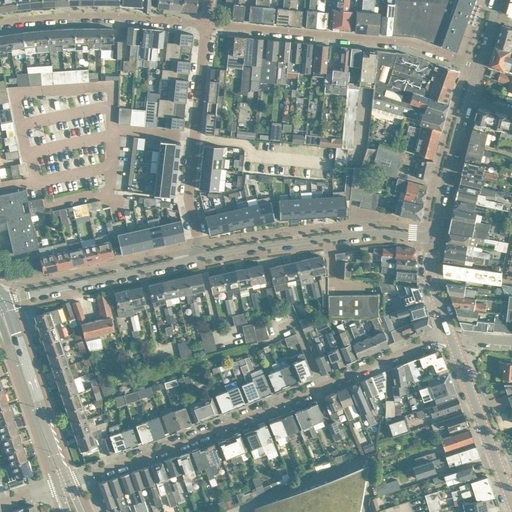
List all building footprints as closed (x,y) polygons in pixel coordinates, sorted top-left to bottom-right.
[(17,9),(15,0),(2,0),(4,12),(9,11),(9,10),(17,9)] [(29,8),(28,0),(15,0),(17,9),(24,8),(24,9),(29,8)] [(42,7),(41,0),(28,0),(29,8),(34,8),(34,7),(42,7)] [(150,12),(150,7),(151,0),(142,0),(143,7),(142,11),(150,12)] [(170,9),(170,0),(158,0),(157,8),(170,9)] [(183,10),(183,0),(170,0),(170,9),(183,10)] [(183,0),(183,10),(196,12),(197,0),(183,0)] [(244,0),(238,0),(238,5),(233,4),(232,20),(242,21),(244,0)] [(262,0),(256,0),(256,6),(250,6),(248,22),(261,23),(262,0)] [(273,24),(274,8),(269,7),(269,0),(262,0),(261,23),(273,24)] [(288,25),(290,0),(284,0),(283,9),(277,8),(276,24),(288,25)] [(301,26),(302,11),(296,10),(297,0),(290,0),(288,25),(301,26)] [(315,28),(317,0),(309,0),(309,8),(310,8),(310,10),(306,10),(304,27),(315,28)] [(326,29),(328,12),(324,12),(325,0),(317,0),(315,28),(326,29)] [(341,30),(343,0),(337,0),(337,10),(331,9),(329,29),(341,30)] [(352,31),(354,12),(348,11),(348,0),(343,0),(341,30),(352,31)] [(366,33),(369,0),(362,0),(362,12),(357,11),(355,32),(366,33)] [(377,34),(379,14),(374,13),(375,0),(369,0),(366,33),(377,34)] [(474,0),(394,0),(394,2),(394,3),(408,4),(406,24),(410,24),(409,37),(416,37),(456,51),(474,0)] [(391,35),(394,3),(394,2),(387,1),(386,14),(382,14),(380,34),(391,35)] [(408,4),(394,3),(391,35),(409,37),(410,24),(406,24),(408,4)] [(511,28),(502,25),(496,46),(511,50),(511,28)] [(137,45),(139,28),(127,27),(126,43),(130,44),(128,61),(123,61),(122,72),(135,72),(136,58),(137,45)] [(62,50),(62,48),(61,28),(56,29),(48,30),(49,51),(62,50)] [(75,50),(74,28),(65,29),(65,28),(61,28),(62,48),(67,48),(67,50),(75,50)] [(87,45),(87,28),(81,28),(82,28),(74,28),(75,50),(81,50),(82,52),(87,51),(87,49),(87,45)] [(100,49),(100,28),(92,28),(87,28),(87,45),(87,49),(100,49)] [(113,41),(113,28),(107,28),(100,28),(100,49),(112,49),(111,58),(120,58),(120,41),(113,41)] [(150,59),(153,29),(141,28),(140,45),(137,45),(136,58),(144,59),(150,59)] [(162,47),(164,30),(153,29),(150,59),(149,67),(155,68),(158,47),(162,47)] [(37,52),(35,30),(29,31),(30,31),(21,32),(24,54),(37,52)] [(49,51),(48,30),(40,30),(35,30),(37,52),(49,51)] [(24,54),(21,32),(14,33),(8,34),(11,51),(12,55),(24,54)] [(167,43),(166,51),(181,52),(187,53),(188,45),(192,45),(193,34),(174,32),(173,43),(167,43)] [(11,51),(8,34),(4,34),(4,35),(0,35),(0,57),(7,56),(6,52),(11,51)] [(242,67),(243,63),(245,38),(245,37),(227,36),(226,48),(228,48),(227,66),(242,68),(242,67)] [(261,57),(263,39),(252,38),(245,38),(243,63),(250,64),(252,66),(251,77),(259,78),(260,65),(261,57)] [(268,82),(274,83),(278,41),(268,40),(265,58),(270,58),(268,82)] [(286,77),(287,61),(289,42),(280,41),(277,67),(281,67),(280,78),(276,78),(275,83),(285,84),(286,77)] [(299,78),(299,71),(302,43),(292,42),(290,61),(287,61),(286,77),(299,78)] [(310,72),(313,44),(302,43),(299,71),(310,72)] [(326,70),(328,46),(316,44),(313,75),(325,76),(326,70)] [(511,56),(510,55),(511,50),(496,46),(493,56),(511,62),(511,56)] [(347,89),(347,88),(348,83),(348,75),(351,48),(341,47),(339,70),(333,69),(333,71),(326,70),(325,76),(324,89),(331,90),(332,84),(344,85),(344,89),(347,89)] [(358,76),(361,49),(351,48),(348,75),(358,76)] [(373,87),(376,51),(372,50),(368,50),(367,52),(362,51),(359,84),(359,86),(369,87),(373,87)] [(166,51),(165,59),(172,59),(170,71),(179,72),(189,73),(190,61),(180,60),(181,52),(166,51)] [(406,53),(377,51),(376,51),(373,87),(373,98),(371,112),(393,117),(419,124),(421,125),(441,130),(448,104),(449,98),(450,98),(459,71),(406,53)] [(511,62),(493,56),(489,67),(505,71),(506,66),(510,67),(511,67),(511,62)] [(248,89),(250,67),(242,67),(242,68),(240,88),(248,89)] [(223,102),(223,95),(217,94),(218,84),(224,85),(226,70),(210,68),(207,101),(223,102)] [(89,77),(88,72),(88,69),(76,70),(77,83),(89,82),(89,77)] [(77,83),(76,70),(64,71),(65,84),(77,83)] [(162,70),(161,77),(170,78),(169,89),(187,91),(188,80),(178,79),(179,72),(170,71),(162,70)] [(65,84),(64,71),(52,72),(53,84),(65,84)] [(42,85),(41,72),(29,73),(29,86),(42,85)] [(53,84),(52,72),(41,72),(42,85),(53,84)] [(511,75),(501,72),(498,81),(510,85),(509,91),(511,91),(511,75)] [(29,86),(29,73),(17,74),(17,77),(17,82),(18,87),(29,86)] [(159,102),(158,108),(175,109),(176,102),(186,103),(187,91),(169,89),(167,101),(159,100),(159,102)] [(156,128),(157,113),(158,103),(146,101),(146,110),(145,127),(156,128)] [(221,117),(223,102),(207,101),(204,133),(219,135),(220,128),(214,127),(215,117),(221,117)] [(131,125),(132,109),(119,107),(118,125),(131,125)] [(479,107),(473,129),(486,132),(488,124),(492,125),(492,127),(497,129),(502,130),(503,130),(504,129),(508,130),(507,131),(508,131),(511,133),(511,132),(511,116),(511,118),(507,117),(508,115),(501,113),(496,112),(495,114),(492,113),(492,111),(479,107)] [(9,121),(7,108),(1,109),(2,116),(0,117),(0,120),(1,123),(9,121)] [(158,108),(157,115),(166,116),(165,128),(183,130),(184,118),(174,117),(175,109),(158,108)] [(146,110),(132,109),(131,125),(145,127),(146,110)] [(13,127),(12,121),(9,121),(1,123),(2,129),(13,127)] [(438,139),(441,130),(421,125),(420,128),(409,125),(408,130),(438,139)] [(486,145),(489,133),(473,129),(470,141),(486,145)] [(502,130),(500,136),(511,138),(511,135),(507,134),(508,131),(507,131),(508,130),(504,129),(503,130),(502,130)] [(254,139),(255,131),(237,130),(236,138),(254,139)] [(433,158),(438,139),(408,130),(406,136),(410,137),(410,139),(417,141),(414,153),(433,158)] [(319,145),(320,137),(320,136),(305,134),(305,138),(304,143),(319,145)] [(342,143),(342,139),(320,137),(319,145),(335,147),(341,147),(342,143)] [(180,143),(159,140),(158,152),(179,154),(180,143)] [(203,145),(201,156),(225,158),(221,157),(222,147),(203,145)] [(428,179),(432,161),(417,158),(418,157),(413,155),(378,145),(377,148),(370,171),(395,178),(398,163),(415,167),(413,175),(428,179)] [(483,155),(491,157),(492,152),(469,146),(466,159),(481,162),(483,155)] [(347,156),(347,150),(341,149),(341,147),(335,147),(335,154),(347,156)] [(364,188),(370,171),(377,148),(367,147),(360,167),(353,166),(353,169),(352,169),(352,173),(349,199),(350,200),(350,199),(360,200),(364,190),(364,188)] [(19,157),(18,150),(15,150),(9,151),(6,152),(8,160),(19,157)] [(178,165),(179,154),(158,152),(157,162),(178,165)] [(201,156),(200,167),(223,169),(225,158),(201,156)] [(486,165),(465,161),(462,173),(497,181),(498,175),(484,172),(486,165)] [(176,175),(178,165),(157,162),(156,173),(176,175)] [(20,178),(17,164),(10,165),(13,179),(20,178)] [(200,167),(199,177),(219,179),(220,169),(223,169),(200,167)] [(175,186),(176,175),(156,173),(154,184),(175,186)] [(483,180),(461,176),(459,187),(511,199),(511,184),(507,184),(506,192),(482,186),(483,180)] [(199,177),(198,188),(218,190),(219,179),(199,177)] [(423,204),(427,186),(397,178),(395,190),(405,193),(403,199),(423,204)] [(174,197),(175,186),(154,184),(152,183),(151,195),(174,197)] [(22,202),(28,201),(26,189),(0,194),(0,223),(6,222),(13,254),(38,248),(31,216),(31,213),(30,213),(30,211),(24,212),(22,202)] [(375,210),(378,193),(364,190),(360,200),(358,206),(375,210)] [(487,195),(458,190),(456,199),(488,207),(503,210),(504,203),(486,199),(487,195)] [(345,191),(333,192),(334,216),(346,215),(345,191)] [(333,196),(322,197),(324,217),(334,216),(333,192),(332,192),(333,196)] [(269,196),(257,199),(263,223),(274,220),(269,196)] [(155,204),(153,199),(144,197),(143,202),(144,207),(155,204)] [(322,197),(312,198),(313,217),(324,217),(322,197)] [(43,206),(42,198),(28,201),(29,208),(43,206)] [(301,198),(290,199),(291,219),(302,218),(301,198)] [(312,198),(301,198),(302,218),(313,217),(312,198)] [(420,219),(423,204),(403,199),(398,198),(395,214),(420,219)] [(258,204),(248,206),(252,225),(263,223),(257,199),(258,204)] [(290,199),(278,200),(279,219),(291,219),(290,199)] [(488,207),(456,199),(454,209),(475,213),(475,210),(487,212),(488,207)] [(100,201),(85,204),(87,211),(102,208),(100,201)] [(88,216),(87,211),(85,204),(72,207),(75,219),(88,216)] [(45,213),(43,206),(29,208),(30,211),(30,213),(31,213),(31,216),(45,213)] [(248,206),(237,208),(242,228),(252,225),(248,206)] [(226,207),(216,210),(221,232),(231,230),(226,207)] [(226,207),(231,230),(242,228),(237,208),(227,211),(226,207)] [(67,220),(65,208),(58,210),(59,215),(61,222),(67,220)] [(477,222),(478,214),(475,213),(454,209),(449,232),(482,238),(488,239),(491,225),(477,222)] [(216,213),(205,216),(209,235),(221,232),(216,210),(215,210),(216,213)] [(185,240),(181,219),(170,222),(174,242),(185,240)] [(174,242),(170,222),(159,224),(164,245),(174,242)] [(164,245),(159,224),(149,227),(153,247),(164,245)] [(153,247),(149,227),(138,229),(143,249),(153,247)] [(143,249),(138,229),(128,232),(132,252),(143,249)] [(132,252),(128,232),(117,234),(119,245),(121,254),(132,252)] [(488,239),(482,238),(449,232),(447,242),(467,245),(473,246),(476,247),(477,242),(484,243),(484,242),(499,245),(498,251),(507,252),(509,243),(488,239)] [(113,257),(109,241),(108,235),(94,238),(95,244),(99,260),(103,259),(105,259),(112,258),(112,257),(113,257)] [(85,264),(81,247),(80,241),(66,244),(67,250),(71,266),(76,265),(77,265),(85,264)] [(71,266),(67,250),(66,244),(66,242),(52,245),(58,270),(65,268),(66,267),(71,266)] [(473,246),(467,245),(447,242),(445,251),(483,258),(488,259),(489,253),(473,250),(473,246)] [(99,260),(95,244),(81,247),(85,264),(93,262),(93,261),(99,260)] [(58,270),(52,245),(43,247),(43,250),(38,251),(40,257),(43,272),(44,272),(48,271),(50,271),(50,272),(58,270)] [(415,249),(396,247),(396,249),(382,248),(382,249),(382,254),(382,255),(415,259),(415,249)] [(349,260),(347,251),(335,253),(335,254),(336,259),(339,259),(349,260)] [(482,263),(483,258),(445,251),(443,261),(464,264),(464,260),(482,263)] [(416,259),(415,259),(382,255),(381,262),(380,265),(382,265),(387,266),(416,270),(416,269),(417,269),(416,259)] [(325,271),(322,256),(308,259),(312,275),(320,273),(320,276),(320,279),(318,279),(322,296),(323,306),(328,306),(328,294),(328,275),(325,274),(325,271)] [(312,275),(308,259),(296,262),(299,278),(312,275)] [(349,260),(339,259),(338,276),(349,277),(351,260),(349,260)] [(299,278),(296,262),(283,265),(286,280),(299,278)] [(501,284),(503,272),(443,263),(443,276),(500,284),(501,284)] [(261,265),(248,268),(251,283),(259,282),(259,284),(265,282),(261,265)] [(288,288),(286,280),(283,265),(270,268),(275,291),(285,289),(288,288)] [(417,281),(416,270),(387,266),(382,265),(382,266),(381,272),(395,273),(395,279),(417,281)] [(251,283),(248,268),(235,271),(239,288),(239,290),(247,288),(246,287),(252,286),(251,283)] [(239,288),(235,271),(222,274),(226,289),(228,299),(231,313),(235,312),(232,298),(233,289),(239,288)] [(200,274),(187,277),(191,292),(204,289),(200,274)] [(226,289),(222,274),(209,277),(212,292),(226,289)] [(191,292),(187,277),(174,280),(178,295),(186,293),(188,303),(190,303),(193,317),(196,317),(193,302),(191,292)] [(178,295),(174,280),(161,282),(166,304),(167,306),(172,305),(170,297),(178,295)] [(166,304),(161,282),(148,285),(152,301),(153,307),(166,304)] [(416,287),(379,283),(378,283),(382,293),(397,288),(399,297),(401,296),(404,304),(421,298),(421,299),(422,298),(418,286),(416,287)] [(465,289),(466,286),(447,284),(447,283),(446,284),(450,294),(451,294),(475,297),(476,290),(465,289)] [(141,287),(128,290),(133,312),(146,309),(141,287)] [(133,312),(128,290),(114,293),(118,308),(116,309),(118,317),(130,315),(134,331),(137,330),(133,315),(133,312)] [(378,316),(378,294),(328,294),(328,306),(328,318),(353,319),(358,319),(370,318),(375,317),(378,316)] [(107,295),(97,297),(102,319),(86,323),(82,323),(81,324),(84,338),(85,341),(100,338),(99,333),(114,330),(112,317),(107,295)] [(451,296),(455,308),(478,310),(486,311),(487,303),(476,302),(476,299),(451,296)] [(86,323),(79,302),(79,301),(72,303),(79,325),(81,324),(82,323),(86,323)] [(74,318),(69,302),(63,304),(62,304),(66,314),(67,314),(69,320),(74,318)] [(423,303),(389,313),(391,319),(408,314),(410,318),(423,315),(427,314),(423,303)] [(477,319),(478,310),(455,308),(460,321),(477,322),(477,319)] [(62,322),(57,309),(50,312),(50,311),(34,316),(36,322),(36,323),(35,324),(37,330),(38,329),(39,330),(39,331),(60,324),(60,323),(62,322)] [(499,332),(501,313),(495,312),(494,317),(494,321),(493,331),(499,332)] [(508,314),(501,313),(499,332),(506,332),(507,325),(507,321),(508,314)] [(427,316),(400,327),(394,330),(390,332),(394,342),(405,338),(403,332),(414,328),(416,333),(429,327),(430,323),(427,316)] [(388,345),(375,317),(370,318),(376,333),(372,335),(378,349),(388,345)] [(315,329),(311,318),(300,323),(303,333),(310,330),(315,329)] [(488,331),(488,321),(477,319),(477,322),(476,330),(488,331)] [(476,330),(477,322),(460,321),(462,326),(464,329),(476,330)] [(377,350),(371,336),(367,338),(360,323),(355,325),(367,354),(377,350)] [(64,337),(60,324),(39,331),(41,335),(40,335),(41,337),(40,337),(42,343),(43,342),(43,344),(44,343),(44,344),(59,339),(64,337)] [(253,324),(248,325),(241,326),(242,332),(254,329),(253,324)] [(256,337),(267,330),(265,324),(254,331),(255,335),(256,337)] [(367,354),(356,327),(355,325),(350,327),(356,342),(352,344),(357,358),(367,354)] [(269,340),(267,330),(256,337),(257,340),(257,342),(269,340)] [(356,359),(344,330),(339,332),(344,346),(339,348),(346,363),(356,359)] [(214,338),(213,333),(201,336),(202,341),(214,338)] [(295,334),(284,338),(288,347),(299,342),(295,334)] [(257,340),(256,337),(255,335),(244,337),(245,343),(257,340)] [(215,344),(214,338),(202,341),(203,347),(215,344)] [(64,352),(59,339),(44,344),(46,349),(45,349),(46,350),(45,350),(47,356),(48,357),(64,352)] [(334,339),(330,341),(328,342),(332,350),(326,352),(332,369),(344,364),(334,339)] [(190,347),(188,341),(177,344),(178,349),(190,347)] [(331,369),(321,344),(320,342),(314,344),(319,356),(314,358),(320,374),(331,369)] [(216,349),(215,344),(203,347),(205,352),(216,349)] [(437,350),(407,362),(415,383),(422,380),(418,368),(430,363),(432,364),(436,375),(447,371),(440,352),(437,350)] [(68,365),(64,352),(48,357),(50,362),(50,364),(49,364),(51,369),(52,369),(52,370),(53,370),(53,371),(68,365)] [(311,374),(303,352),(297,355),(290,358),(299,381),(300,381),(304,381),(306,378),(308,378),(307,376),(311,374)] [(156,360),(155,354),(143,357),(145,362),(156,360)] [(254,371),(248,356),(243,357),(244,358),(246,363),(249,373),(254,371)] [(158,365),(156,360),(145,362),(146,368),(158,365)] [(415,383),(407,362),(402,364),(406,385),(407,386),(409,385),(415,383)] [(511,379),(511,363),(500,362),(500,368),(503,368),(503,379),(511,379)] [(79,376),(75,364),(74,363),(68,365),(53,371),(55,376),(54,376),(55,377),(54,377),(56,383),(56,382),(57,383),(73,378),(79,376)] [(219,372),(233,368),(231,363),(218,367),(219,372)] [(259,398),(249,373),(246,363),(240,365),(247,383),(241,385),(248,402),(250,402),(250,403),(255,401),(254,400),(259,398)] [(277,365),(279,369),(286,387),(290,385),(291,387),(297,384),(296,383),(297,382),(290,365),(284,367),(283,363),(277,365)] [(406,385),(402,364),(391,368),(394,387),(391,387),(394,399),(402,397),(401,395),(405,394),(403,386),(404,386),(406,385)] [(272,394),(264,374),(261,368),(254,371),(249,373),(259,398),(263,396),(264,398),(272,394)] [(286,387),(279,369),(268,374),(275,392),(276,391),(277,392),(280,391),(280,389),(286,387)] [(386,371),(360,382),(371,409),(376,407),(371,395),(377,393),(377,395),(385,392),(386,371)] [(452,384),(448,373),(427,380),(429,385),(418,389),(421,395),(452,384)] [(192,383),(191,380),(190,375),(183,377),(186,385),(192,383)] [(77,392),(73,378),(57,383),(59,389),(59,390),(58,390),(60,396),(61,396),(61,397),(62,397),(77,392)] [(165,388),(178,384),(176,379),(164,383),(165,388)] [(224,386),(226,391),(233,408),(238,406),(239,408),(244,406),(243,404),(244,404),(244,403),(238,386),(236,381),(224,386)] [(371,409),(360,382),(356,383),(356,384),(348,387),(360,415),(364,413),(367,420),(374,417),(371,410),(371,409)] [(152,392),(165,388),(164,383),(150,387),(152,392)] [(456,395),(452,384),(421,395),(423,401),(433,397),(435,403),(456,395)] [(104,395),(110,393),(107,385),(101,386),(104,395)] [(153,394),(152,392),(150,387),(137,391),(140,398),(153,394)] [(352,403),(346,388),(336,392),(342,408),(344,414),(348,422),(353,420),(353,418),(358,416),(352,403)] [(140,398),(137,391),(124,395),(126,402),(140,398)] [(233,408),(226,391),(215,395),(222,413),(223,412),(223,414),(228,412),(228,410),(233,408)] [(82,404),(77,392),(62,397),(64,402),(63,403),(64,404),(63,404),(65,409),(66,410),(67,410),(82,404)] [(342,408),(336,392),(324,397),(327,405),(326,406),(331,419),(337,416),(335,411),(342,408)] [(4,393),(0,394),(0,409),(8,406),(6,401),(7,401),(7,400),(7,399),(5,394),(4,393)] [(126,402),(124,395),(118,397),(116,397),(119,406),(127,404),(126,402)] [(218,414),(214,404),(211,397),(199,401),(206,419),(212,417),(212,418),(217,416),(217,415),(218,414)] [(417,411),(413,398),(408,399),(412,413),(417,411)] [(461,407),(457,398),(429,407),(429,408),(416,412),(419,418),(431,414),(432,417),(461,407)] [(317,404),(316,401),(315,400),(308,404),(309,407),(306,408),(312,424),(324,420),(317,404)] [(206,419),(199,401),(189,405),(195,423),(197,422),(197,424),(202,422),(201,421),(206,419)] [(394,417),(394,401),(385,401),(385,417),(394,417)] [(87,418),(82,404),(67,410),(68,416),(68,417),(67,417),(69,423),(70,423),(70,424),(71,424),(87,418)] [(184,407),(183,404),(182,404),(177,406),(178,409),(174,411),(181,429),(185,427),(187,428),(190,427),(190,425),(192,424),(185,407),(184,407)] [(181,429),(174,411),(173,411),(171,405),(166,407),(169,413),(162,416),(169,433),(170,433),(172,434),(175,433),(175,431),(181,429)] [(9,407),(9,406),(8,406),(0,409),(0,424),(13,420),(11,414),(12,414),(11,413),(12,413),(10,407),(9,407)] [(312,424),(306,408),(302,410),(301,407),(293,410),(301,429),(307,426),(312,438),(317,436),(312,424)] [(298,430),(290,411),(283,414),(284,417),(280,418),(289,440),(295,438),(293,432),(298,430)] [(463,414),(462,414),(430,425),(432,431),(446,426),(448,431),(450,436),(469,429),(467,425),(463,414)] [(95,425),(92,416),(87,418),(71,424),(73,429),(72,430),(73,431),(72,431),(74,436),(75,436),(75,437),(76,437),(100,429),(105,427),(105,422),(95,425)] [(410,431),(405,416),(385,422),(391,438),(410,431)] [(159,417),(147,421),(153,439),(158,437),(160,438),(163,437),(164,435),(165,435),(159,417)] [(289,441),(289,440),(280,418),(276,420),(275,417),(268,421),(275,439),(276,439),(279,445),(289,441)] [(13,420),(0,424),(0,432),(2,438),(17,434),(15,428),(16,427),(16,426),(15,420),(14,421),(13,420)] [(153,439),(147,421),(136,425),(142,442),(142,443),(143,443),(145,444),(148,443),(149,441),(153,439)] [(272,441),(265,422),(257,425),(258,428),(255,429),(265,455),(275,450),(272,441)] [(335,422),(327,425),(334,440),(341,437),(338,431),(339,431),(335,422)] [(126,447),(121,431),(118,423),(106,426),(107,435),(107,436),(109,436),(115,452),(116,452),(119,452),(122,450),(122,448),(126,447)] [(132,428),(121,431),(126,447),(130,446),(130,447),(132,447),(135,447),(137,445),(138,444),(132,428)] [(265,455),(255,429),(251,431),(250,428),(242,431),(254,460),(265,455)] [(94,438),(102,435),(100,429),(76,437),(78,443),(77,443),(77,444),(76,444),(78,450),(79,450),(80,451),(96,446),(94,438)] [(469,429),(450,436),(440,439),(444,450),(473,440),(469,429)] [(246,451),(239,433),(239,432),(232,435),(232,436),(228,438),(238,463),(243,461),(240,453),(246,451)] [(18,433),(17,434),(2,438),(7,452),(22,447),(20,441),(21,441),(20,440),(21,440),(19,434),(18,434),(18,433)] [(108,437),(104,438),(101,439),(107,455),(113,453),(108,437)] [(238,463),(228,438),(217,442),(224,459),(229,457),(233,466),(238,463)] [(221,461),(214,444),(214,443),(203,447),(213,474),(218,472),(215,463),(221,461)] [(375,450),(372,443),(363,446),(366,454),(375,450)] [(475,446),(437,458),(439,463),(446,461),(448,467),(461,462),(479,456),(475,446)] [(23,447),(22,447),(7,452),(11,465),(27,460),(25,454),(25,453),(26,453),(24,447),(23,448),(23,447)] [(213,474),(203,447),(199,449),(199,448),(191,451),(198,470),(203,468),(207,480),(214,477),(213,474)] [(196,475),(188,453),(188,452),(176,456),(182,473),(189,491),(194,489),(192,483),(192,482),(191,477),(196,475)] [(431,460),(436,458),(434,452),(415,458),(417,465),(431,460)] [(182,473),(176,456),(164,461),(170,477),(182,473)] [(335,459),(328,462),(331,467),(337,465),(335,459)] [(27,460),(11,465),(6,467),(12,488),(18,486),(27,483),(24,476),(31,473),(29,468),(30,468),(29,467),(30,466),(28,461),(27,461),(27,460)] [(331,467),(328,462),(328,460),(314,465),(315,466),(317,472),(318,472),(331,467)] [(435,472),(433,465),(431,460),(417,465),(412,467),(416,478),(435,472)] [(172,491),(162,462),(151,465),(151,466),(161,495),(167,493),(172,491)] [(476,476),(471,465),(432,478),(435,484),(445,481),(451,479),(453,484),(476,476)] [(161,501),(149,467),(149,466),(139,469),(145,486),(149,485),(154,497),(157,507),(162,505),(161,501)] [(304,477),(317,472),(315,466),(302,472),(304,477)] [(145,486),(139,469),(129,473),(142,511),(148,511),(144,501),(145,500),(140,488),(145,486)] [(304,477),(302,472),(296,474),(298,480),(304,477)] [(142,511),(129,473),(119,476),(124,494),(129,492),(135,511),(142,511)] [(279,487),(291,482),(288,473),(282,476),(283,479),(277,482),(279,487)] [(491,486),(487,476),(470,482),(471,483),(459,486),(460,489),(452,492),(455,505),(463,503),(464,503),(463,497),(472,494),(471,492),(491,486)] [(129,511),(123,494),(117,478),(117,477),(107,480),(117,510),(117,511),(129,511)] [(117,510),(107,480),(97,484),(103,501),(106,509),(110,508),(111,511),(112,511),(117,510)] [(378,496),(400,489),(396,480),(375,487),(378,496)] [(279,487),(277,482),(270,484),(272,490),(279,487)] [(266,493),(263,487),(262,484),(256,487),(256,489),(250,492),(252,498),(266,493)] [(359,511),(362,499),(335,484),(260,511),(359,511)] [(495,496),(491,486),(471,492),(472,494),(463,497),(464,503),(468,502),(484,498),(495,496)] [(174,498),(172,491),(167,493),(169,500),(171,506),(177,504),(174,498)] [(441,500),(438,491),(425,496),(429,511),(438,509),(441,508),(439,501),(441,500)] [(239,503),(252,498),(250,492),(243,495),(242,492),(236,494),(239,503)] [(378,509),(374,497),(368,499),(372,511),(378,509)] [(470,511),(486,509),(484,498),(468,502),(464,503),(463,503),(464,511),(470,511)] [(231,500),(224,502),(227,508),(234,505),(231,500)] [(227,508),(224,502),(218,505),(220,510),(227,508)]
